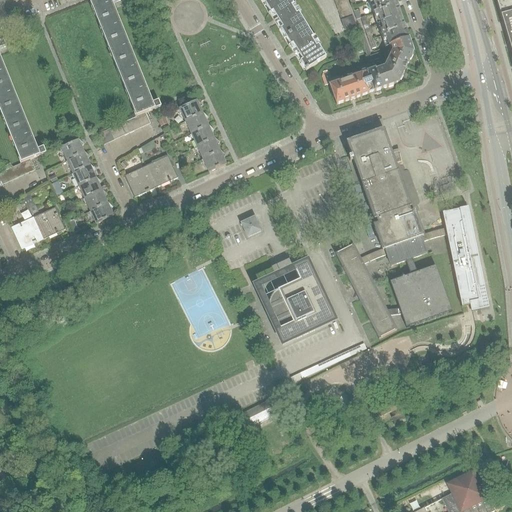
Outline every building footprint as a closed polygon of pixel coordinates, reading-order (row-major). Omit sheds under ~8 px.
[(89,0),(137,117),(140,116),(145,114),(161,107),(159,100),(153,103),(112,4),(121,0),(89,0)] [(274,0),(266,5),(286,38),(306,25),(290,0),(274,0)] [(372,9),(373,14),(396,6),(394,0),(376,0),(372,1),(374,8),(372,9)] [(511,0),(495,0),(502,22),(505,31),(511,56),(511,0)] [(338,10),(349,6),(347,1),(336,5),(338,10)] [(340,15),(351,11),(349,6),(338,10),(340,15)] [(378,17),(380,24),(400,17),(396,6),(373,14),(375,18),(378,17)] [(351,11),(340,15),(342,21),(353,17),(351,11)] [(345,31),(356,27),(353,17),(342,21),(345,31)] [(404,28),(400,17),(380,24),(382,31),(379,31),(381,36),(404,28)] [(326,58),(306,25),(286,38),(306,71),(317,64),(316,64),(326,58)] [(388,47),(390,46),(408,40),(404,28),(381,36),(383,41),(386,40),(388,47)] [(5,40),(3,35),(2,35),(2,36),(0,36),(0,109),(21,164),(24,162),(31,160),(46,154),(44,147),(38,150),(0,54),(0,49),(7,46),(5,40)] [(392,52),(387,62),(405,71),(413,53),(409,41),(408,40),(390,46),(391,47),(392,52)] [(381,55),(381,53),(371,56),(372,61),(379,59),(381,55)] [(399,84),(405,71),(387,62),(384,68),(376,71),(383,90),(399,84)] [(375,69),(352,77),(359,98),(383,90),(376,71),(375,69)] [(336,106),(359,98),(352,77),(329,85),(336,106)] [(179,109),(185,122),(203,114),(199,106),(201,104),(197,101),(179,109)] [(145,114),(140,116),(144,127),(149,124),(145,114)] [(185,122),(191,134),(208,126),(205,118),(206,116),(203,114),(185,122)] [(144,127),(140,116),(137,117),(135,118),(139,129),(144,127)] [(135,118),(130,120),(134,132),(139,129),(135,118)] [(130,120),(125,123),(129,134),(134,132),(130,120)] [(129,134),(125,123),(119,125),(124,136),(129,134)] [(119,125),(114,127),(119,139),(124,136),(119,125)] [(191,134),(196,147),(214,139),(210,131),(212,129),(209,126),(208,126),(191,134)] [(119,139),(114,127),(109,130),(114,141),(119,139)] [(109,130),(104,132),(108,144),(114,141),(109,130)] [(104,132),(98,135),(103,147),(108,144),(104,132)] [(415,212),(410,214),(408,209),(411,208),(398,172),(396,172),(382,132),(349,144),(353,155),(347,158),(356,186),(361,184),(374,221),(377,220),(378,225),(374,227),(382,250),(377,252),(373,253),(360,259),(353,246),(352,247),(349,241),(340,246),(343,251),(335,255),(379,340),(396,331),(389,317),(401,315),(406,329),(452,313),(447,299),(459,293),(462,308),(482,304),(482,303),(480,303),(477,290),(479,289),(477,282),(475,282),(473,270),(473,268),(474,268),(473,260),(471,260),(468,247),(470,247),(465,225),(464,225),(461,211),(462,211),(462,210),(461,211),(459,205),(443,208),(445,214),(442,214),(446,229),(435,231),(430,233),(423,236),(415,212)] [(196,147),(202,160),(220,152),(216,143),(218,141),(215,139),(214,139),(196,147)] [(67,161),(85,153),(84,153),(80,146),(82,143),(79,140),(61,148),(67,161)] [(157,148),(153,141),(141,148),(143,154),(157,148)] [(223,154),(221,151),(220,152),(202,160),(208,173),(226,165),(222,156),(223,154)] [(88,156),(85,153),(67,161),(73,174),(91,166),(90,166),(86,158),(88,156)] [(167,156),(146,166),(156,188),(178,178),(167,156)] [(35,171),(31,160),(24,162),(29,173),(35,171)] [(29,173),(24,162),(21,164),(19,165),(24,176),(29,173)] [(14,167),(19,178),(24,176),(19,165),(14,167)] [(79,187),(96,179),(92,172),(94,169),(91,166),(73,174),(79,187)] [(156,188),(146,166),(124,177),(134,198),(156,188)] [(14,167),(9,169),(14,180),(19,178),(14,167)] [(4,172),(9,183),(14,180),(9,169),(4,172)] [(4,172),(0,173),(0,176),(4,185),(9,183),(4,172)] [(84,199),(102,191),(101,191),(98,184),(100,182),(96,179),(79,187),(84,199)] [(90,212),(107,204),(104,196),(106,194),(102,191),(84,199),(90,212)] [(28,205),(29,214),(36,213),(35,204),(28,205)] [(96,225),(113,217),(109,209),(111,207),(108,204),(107,204),(90,212),(96,225)] [(33,218),(43,240),(65,230),(55,208),(33,218)] [(12,228),(22,250),(43,240),(33,218),(12,228)] [(261,231),(255,218),(241,224),(247,238),(261,231)] [(282,346),(335,321),(308,262),(294,268),(300,281),(293,285),(292,282),(287,284),(288,287),(278,291),(277,292),(275,293),(274,294),(273,295),(273,296),(272,297),(271,298),(271,299),(270,300),(270,301),(270,302),(269,303),(269,304),(269,305),(269,307),(270,308),(270,310),(271,311),(271,312),(280,330),(276,332),(282,346)] [(348,361),(350,366),(370,356),(368,351),(348,361)] [(283,411),(280,404),(285,402),(281,395),(241,416),(247,429),(283,411)] [(387,404),(370,413),(374,421),(391,412),(387,404)] [(392,419),(395,424),(404,420),(402,414),(392,419)] [(494,511),(474,472),(447,485),(452,495),(417,511),(494,511)]
